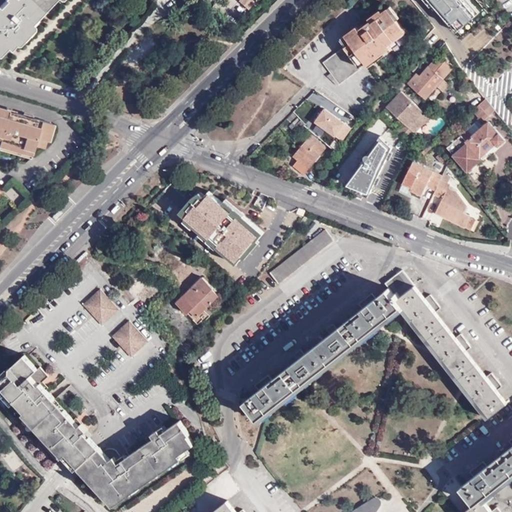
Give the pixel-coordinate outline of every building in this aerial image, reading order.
[(6,0),(0,6),(0,5),(0,46),(4,42),(8,46),(10,48),(15,43),(22,36),(20,34),(31,21),(29,18),(45,0),(6,0)] [(31,21),(51,0),(45,0),(29,18),(31,21)] [(453,0),(447,6),(453,12),(467,0),(453,0)] [(467,0),(453,12),(466,29),(464,31),(471,39),(488,24),(467,0)] [(389,41),(407,30),(390,9),(368,25),(363,29),(361,26),(348,34),(354,42),(351,46),(348,48),(362,66),(368,63),(391,45),(391,44),(389,41)] [(22,36),(15,43),(17,44),(19,44),(34,27),(35,25),(31,21),(20,34),(22,36)] [(433,28),(422,42),(424,43),(430,47),(441,34),(433,28)] [(408,33),(407,30),(389,41),(391,44),(408,33)] [(354,42),(348,34),(344,37),(351,46),(354,42)] [(0,53),(8,46),(4,42),(0,46),(0,53)] [(430,47),(424,43),(415,54),(423,60),(431,51),(433,49),(430,47)] [(394,50),(391,45),(368,63),(371,67),(394,50)] [(363,68),(362,66),(348,48),(347,47),(325,63),(332,73),(329,76),(339,85),(363,68)] [(432,66),(423,75),(420,79),(416,75),(410,82),(426,97),(454,67),(446,61),(437,71),(432,66)] [(410,140),(417,132),(412,127),(427,112),(404,90),(389,105),(407,123),(400,130),(410,140)] [(491,102),(486,96),(474,110),(477,114),(491,102)] [(485,121),(497,110),(491,102),(477,114),(485,121)] [(0,137),(1,138),(0,141),(0,144),(32,153),(36,143),(44,145),(46,139),(49,140),(54,122),(0,106),(0,137)] [(412,127),(417,132),(431,116),(427,112),(412,127)] [(299,121),(291,130),(296,134),(304,125),(299,121)] [(507,140),(492,122),(471,140),(466,134),(450,149),(472,173),(487,158),(485,155),(496,144),(499,146),(507,140)] [(306,178),(328,149),(311,137),(294,158),(300,163),(294,169),(306,178)] [(32,153),(0,144),(0,148),(31,157),(32,153)] [(349,171),(357,175),(364,161),(356,157),(349,171)] [(364,161),(357,175),(356,177),(359,179),(358,181),(372,188),(381,168),(364,160),(364,161)] [(429,186),(438,190),(443,180),(445,175),(416,161),(405,184),(413,187),(412,190),(424,195),(429,186)] [(438,190),(436,193),(445,198),(437,212),(467,227),(474,216),(466,212),(469,205),(458,192),(450,188),(452,184),(443,180),(438,190)] [(208,192),(208,212),(215,212),(215,218),(241,218),(240,193),(208,192)] [(215,212),(208,212),(207,212),(207,221),(215,221),(215,218),(215,212)] [(474,216),(467,227),(471,229),(477,218),(474,216)] [(336,238),(327,228),(271,271),(281,281),(336,238)] [(489,411),(509,396),(498,382),(502,380),(494,370),(490,372),(467,344),(471,341),(462,330),(458,333),(437,307),(441,303),(432,292),(428,294),(406,265),(387,278),(390,283),(377,293),(374,289),(361,298),(365,303),(338,323),(335,319),(327,326),(330,330),(304,350),(301,347),(293,353),(296,357),(270,376),(267,373),(253,383),(256,388),(247,396),(259,412),(404,300),(489,411)] [(170,277),(162,271),(154,280),(161,286),(170,277)] [(195,314),(190,318),(194,322),(204,313),(201,310),(215,296),(209,290),(212,287),(200,275),(175,301),(181,308),(186,304),(195,314)] [(95,315),(107,315),(116,305),(99,285),(82,301),(95,315)] [(181,308),(190,318),(195,314),(186,304),(181,308)] [(148,335),(134,322),(127,318),(113,332),(131,351),(148,335)] [(7,373),(0,379),(0,382),(15,401),(47,449),(56,461),(65,454),(75,465),(112,505),(200,442),(189,429),(191,428),(183,416),(181,415),(167,426),(163,422),(153,429),(156,433),(150,437),(132,450),(124,455),(121,451),(119,448),(114,445),(107,446),(105,448),(99,441),(87,429),(90,426),(84,420),(81,422),(75,416),(45,386),(41,381),(44,379),(46,377),(43,373),(46,370),(39,363),(36,366),(23,353),(7,369),(7,373)] [(15,401),(0,382),(0,401),(47,449),(15,401)] [(77,414),(75,416),(81,422),(84,420),(77,414)] [(156,433),(153,429),(147,433),(150,437),(156,433)] [(469,498),(478,490),(511,465),(511,430),(505,436),(509,441),(483,460),(478,455),(465,466),(469,471),(456,479),(469,498)] [(124,455),(132,450),(128,446),(121,451),(124,455)] [(488,504),(478,490),(469,498),(460,505),(466,511),(495,511),(499,509),(492,501),(488,504)] [(374,492),(346,511),(374,511),(381,500),(374,492)] [(245,511),(241,507),(237,509),(228,497),(208,511),(245,511)]
